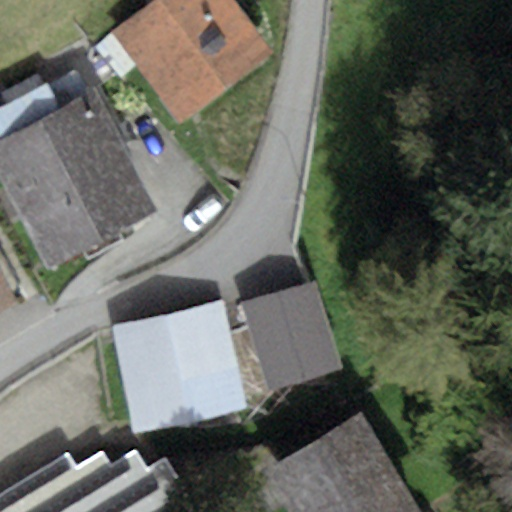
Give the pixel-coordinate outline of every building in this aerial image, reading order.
[(233,0),(159,0),(115,35),(182,120),(272,50),(233,0)] [(0,179),(44,266),(82,246),(87,256),(120,240),(115,230),(155,209),(80,63),(0,103),(0,179)] [(0,277),(0,312),(14,305),(0,277)] [(315,284),(244,305),(270,392),(341,371),(315,284)] [(222,307),(111,330),(132,432),(243,409),(222,307)] [(420,511),(361,413),(259,474),(281,511),(420,511)] [(65,451),(0,491),(0,511),(168,511),(134,457),(108,473),(97,455),(76,468),(65,451)]
